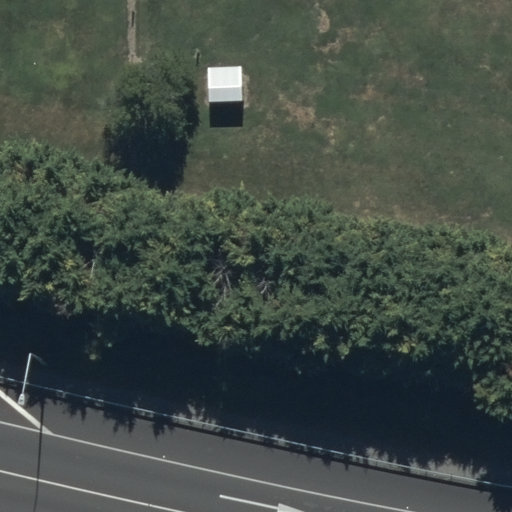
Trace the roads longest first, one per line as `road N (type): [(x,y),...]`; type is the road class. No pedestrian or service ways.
road 1 (trunk): [(12,477),(236,511)]
road 2 (trunk): [(12,477),(151,511)]
